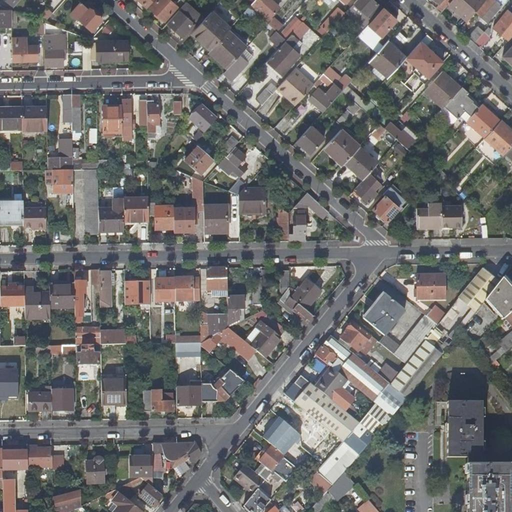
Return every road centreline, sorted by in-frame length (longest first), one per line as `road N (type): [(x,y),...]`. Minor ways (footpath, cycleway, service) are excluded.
road 1 (residential): [(375,256),(0,260)]
road 2 (residential): [(375,256),(374,237),(199,82)]
road 3 (residential): [(0,434),(237,430)]
road 4 (residential): [(237,430),(375,256)]
road 5 (residential): [(0,85),(199,82)]
road 6 (residential): [(406,0),(511,94)]
road 7 (residential): [(375,256),(511,251)]
road 8 (residential): [(199,82),(108,0)]
